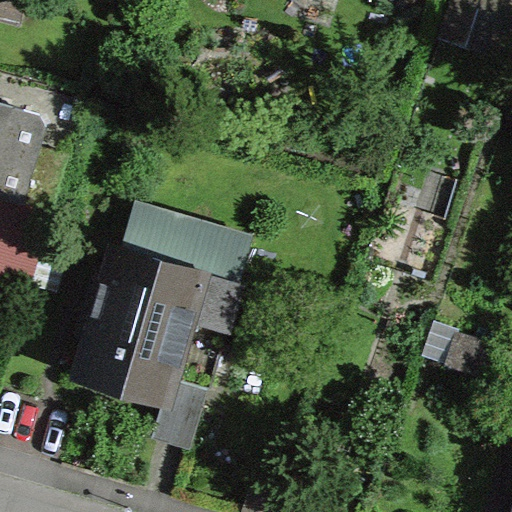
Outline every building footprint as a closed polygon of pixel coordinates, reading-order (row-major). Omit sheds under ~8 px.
[(0,0),(0,18),(19,24),(25,0),(0,0)] [(46,127),(40,113),(0,101),(0,194),(24,202),(40,145),(46,127)] [(24,202),(52,210),(69,153),(40,145),(24,202)] [(24,202),(0,194),(0,274),(31,284),(52,210),(24,202)] [(125,245),(117,243),(77,373),(165,400),(172,376),(207,386),(252,239),(138,204),(125,245)] [(458,332),(449,357),(491,372),(500,347),(458,332)] [(189,444),(207,386),(172,376),(165,400),(155,433),(189,444)]
